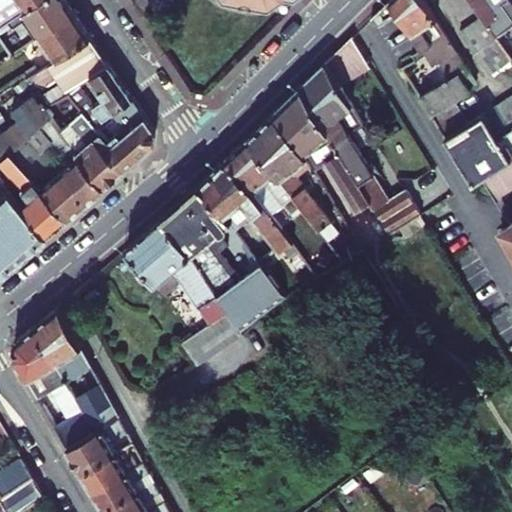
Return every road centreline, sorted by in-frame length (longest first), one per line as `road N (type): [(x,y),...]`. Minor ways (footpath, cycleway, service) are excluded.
road 1 (residential): [(54,277),(186,511)]
road 2 (tertiary): [(198,152),(350,0)]
road 3 (tertiary): [(54,277),(198,152)]
road 4 (residential): [(97,0),(198,152)]
road 5 (residential): [(86,511),(0,365)]
